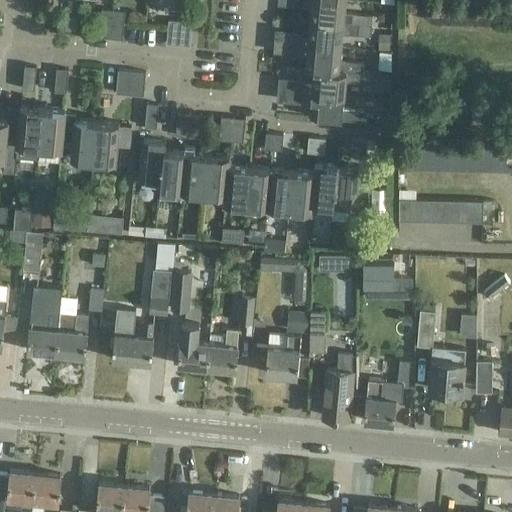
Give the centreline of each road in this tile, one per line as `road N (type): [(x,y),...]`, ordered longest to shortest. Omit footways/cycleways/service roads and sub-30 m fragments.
road 1 (tertiary): [(511,459),(0,410)]
road 2 (residential): [(19,1),(16,44),(169,61),(166,95),(248,103),(257,0)]
